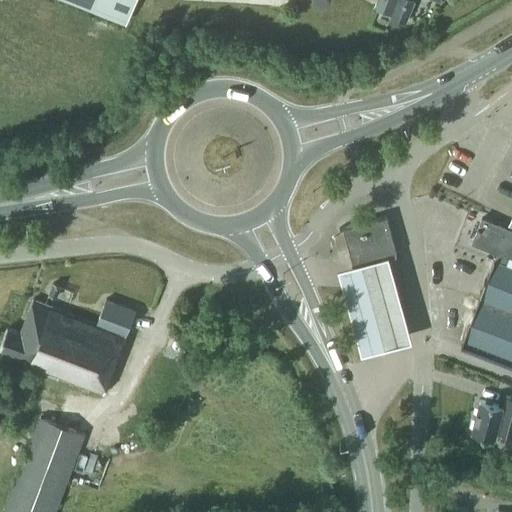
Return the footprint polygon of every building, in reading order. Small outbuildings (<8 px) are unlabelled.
[(79,0),(127,19),(134,0),(79,0)] [(398,0),(393,13),(392,15),(406,21),(414,0),(398,0)] [(397,253),(386,215),(343,227),(354,265),(397,253)] [(464,312),(461,321),(463,327),(468,329),(463,343),(511,362),(511,264),(506,263),(509,256),(511,256),(511,228),(482,217),(473,241),(498,251),(475,311),(470,309),(464,312)] [(389,252),(338,266),(362,352),(412,338),(389,252)] [(54,282),(49,294),(57,297),(62,286),(54,282)] [(0,346),(27,356),(24,362),(104,392),(127,334),(136,309),(107,298),(98,322),(34,298),(21,332),(8,327),(0,346)] [(503,405),(480,399),(471,431),(495,438),(496,431),(511,435),(511,396),(506,394),(503,405)] [(2,511),(55,511),(85,434),(40,416),(2,511)] [(455,502),(454,511),(470,511),(471,503),(455,502)]
